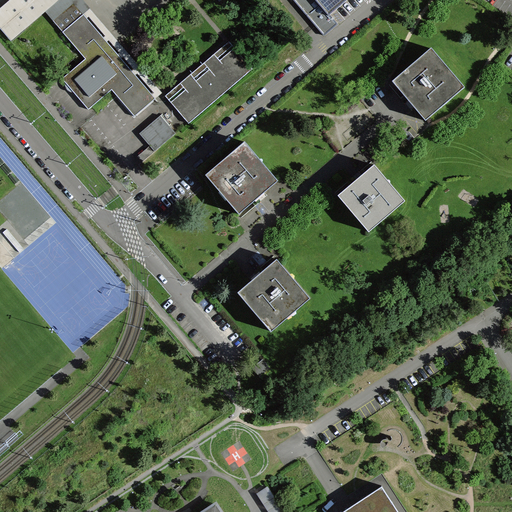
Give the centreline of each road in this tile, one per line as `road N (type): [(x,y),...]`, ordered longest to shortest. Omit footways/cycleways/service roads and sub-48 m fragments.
road 1 (residential): [(113,221),(179,296),(391,109)]
road 2 (residential): [(113,221),(381,0)]
road 3 (residential): [(0,96),(113,221)]
